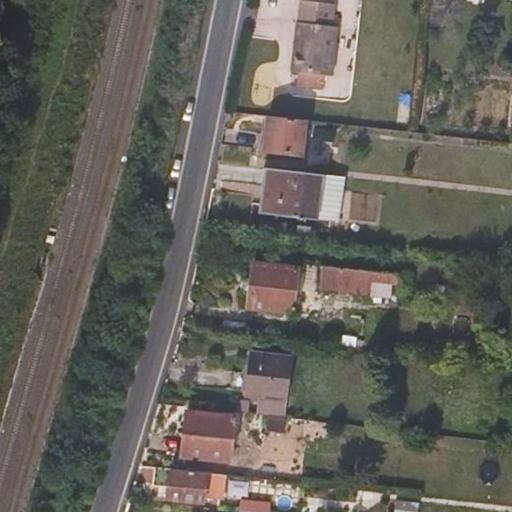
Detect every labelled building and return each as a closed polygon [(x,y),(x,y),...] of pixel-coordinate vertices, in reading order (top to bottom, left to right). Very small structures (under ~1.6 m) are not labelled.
[(332,81),(337,33),(333,33),(335,10),(302,6),(300,29),(298,30),(292,76),(300,78),(298,92),(324,94),(325,81),(332,81)] [(302,161),(307,126),(269,122),(264,156),(302,161)] [(344,183),(323,181),(267,175),(263,211),(279,213),(277,221),(319,227),(319,224),(339,227),(344,183)] [(293,319),(299,274),(295,273),(296,269),(254,264),(247,314),(293,319)] [(389,311),(393,288),(398,289),(399,281),(322,272),(319,294),(371,300),(370,308),(389,311)] [(287,402),(291,368),(252,363),(251,371),(243,370),(238,406),(251,407),(253,400),(261,401),(259,418),(281,421),(284,404),(287,402)] [(228,476),(235,424),(187,418),(182,463),(210,466),(209,474),(228,476)] [(285,431),(287,424),(268,422),(266,436),(277,437),(278,431),(285,431)] [(211,502),(214,483),(161,477),(157,505),(193,510),(195,500),(211,502)] [(304,505),(305,491),(232,482),(231,496),(304,505)] [(394,511),(418,511),(420,501),(396,498),(394,511)]
